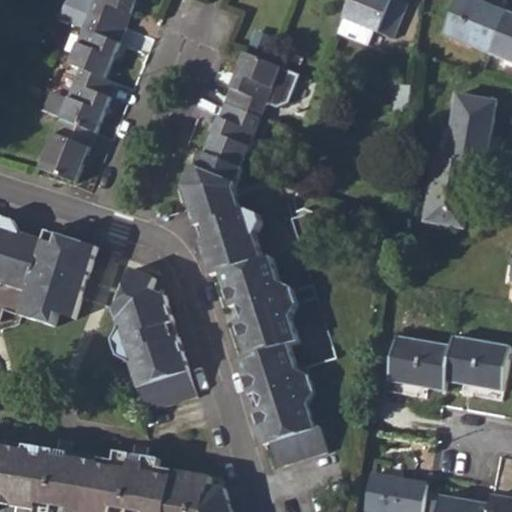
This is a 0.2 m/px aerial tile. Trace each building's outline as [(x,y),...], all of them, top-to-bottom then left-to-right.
[(89,0),(85,14),(121,29),(132,0),(89,0)] [(376,30),(395,38),(410,2),(405,0),(353,0),(346,17),(341,32),(370,44),(376,30)] [(458,0),(444,35),(490,54),(506,13),(474,0),(458,0)] [(490,54),(511,63),(511,15),(506,13),(490,54)] [(77,69),(102,78),(121,29),(85,14),(65,64),(77,69)] [(297,75),(242,52),(222,100),(260,115),(265,104),(275,108),(286,103),(297,75)] [(57,119),(94,134),(114,83),(102,78),(77,69),(57,119)] [(395,84),(391,113),(407,120),(412,87),(395,84)] [(475,165),(486,166),(497,101),(458,95),(447,160),(475,165)] [(203,151),(240,166),(260,115),(222,100),(201,151),(203,151)] [(36,170),(73,186),(94,134),(57,119),(36,170)] [(240,166),(203,151),(197,166),(192,164),(182,186),(197,231),(211,275),(219,272),(245,356),(237,358),(264,443),(269,442),(277,464),(326,450),(319,423),(312,424),(306,401),(312,388),(306,370),(294,364),(286,340),(296,336),(289,314),(296,301),(290,283),(277,276),(271,255),(261,258),(251,225),(260,215),(257,210),(240,204),(235,186),(243,167),(240,166)] [(424,224),(460,230),(464,206),(467,206),(475,165),(447,160),(436,158),(424,224)] [(289,210),(334,351),(358,344),(313,203),(289,210)] [(0,279),(28,288),(19,311),(53,323),(57,312),(74,317),(97,248),(46,231),(44,239),(19,232),(14,221),(0,216),(0,279)] [(127,285),(133,264),(117,259),(111,281),(127,285)] [(133,360),(148,408),(196,393),(164,291),(152,286),(155,277),(133,268),(117,313),(121,324),(113,337),(118,353),(133,360)] [(0,307),(1,305),(19,311),(28,288),(0,279),(0,307)] [(390,382),(446,391),(448,382),(453,350),(397,340),(390,382)] [(448,382),(504,392),(511,349),(455,340),(453,350),(448,382)] [(329,353),(294,364),(306,370),(312,388),(337,381),(329,353)] [(231,511),(221,476),(213,475),(212,480),(209,479),(210,472),(157,464),(158,457),(115,449),(114,457),(0,438),(0,511),(231,511)] [(365,511),(424,511),(429,485),(371,475),(365,511)] [(491,507),(490,511),(511,511),(511,500),(494,497),(491,507)] [(438,511),(490,511),(491,507),(441,498),(438,511)]
